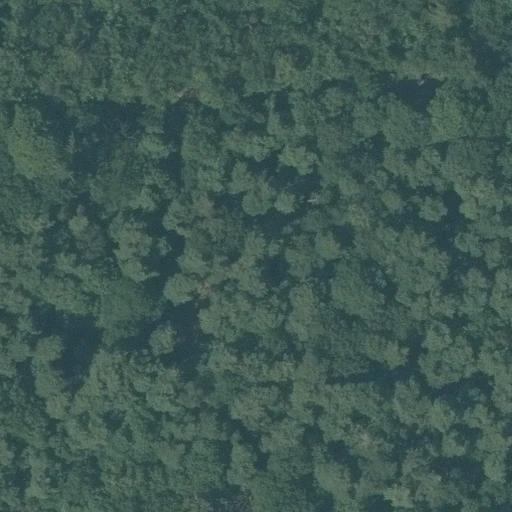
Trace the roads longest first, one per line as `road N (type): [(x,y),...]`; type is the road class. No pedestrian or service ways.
road 1 (track): [(0,92),(469,65),(462,0)]
road 2 (track): [(211,511),(0,439)]
